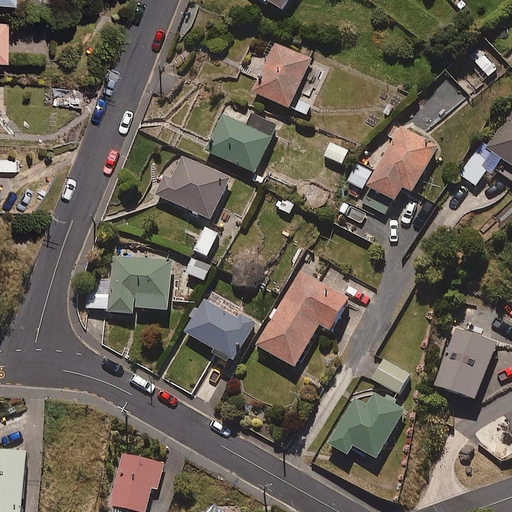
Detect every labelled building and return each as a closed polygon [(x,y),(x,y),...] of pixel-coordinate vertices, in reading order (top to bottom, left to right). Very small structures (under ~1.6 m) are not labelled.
[(289,0),(262,0),(281,12),(289,0)] [(311,60),(275,43),(251,93),(287,110),(311,60)] [(511,110),(487,146),(511,163),(511,110)] [(277,126),(251,113),(246,125),(223,114),(205,152),(254,175),(277,126)] [(438,149),(399,128),(367,188),(392,201),(400,187),(414,194),(438,149)] [(348,151),(330,142),(323,156),(342,165),(348,151)] [(492,163),(476,151),(459,174),(475,186),(492,163)] [(231,179),(182,157),(172,180),(163,175),(153,196),(211,222),(231,179)] [(218,235),(204,229),(193,252),(207,258),(218,235)] [(171,261),(113,254),(106,313),(132,316),(133,307),(165,310),(171,261)] [(212,267),(191,259),(185,274),(205,283),(212,267)] [(350,298),(299,270),(255,346),(295,369),(319,327),(330,333),(350,298)] [(237,319),(204,300),(184,333),(232,362),(255,325),(239,315),(237,319)] [(496,343),(456,327),(433,385),(473,401),(496,343)] [(410,376),(383,360),(371,379),(399,395),(410,376)] [(366,406),(355,399),(328,444),(347,455),(352,446),(376,460),(405,411),(374,392),(366,406)] [(20,511),(25,451),(0,449),(0,511),(20,511)] [(164,464),(122,454),(109,507),(133,511),(146,511),(152,490),(158,491),(164,464)]
